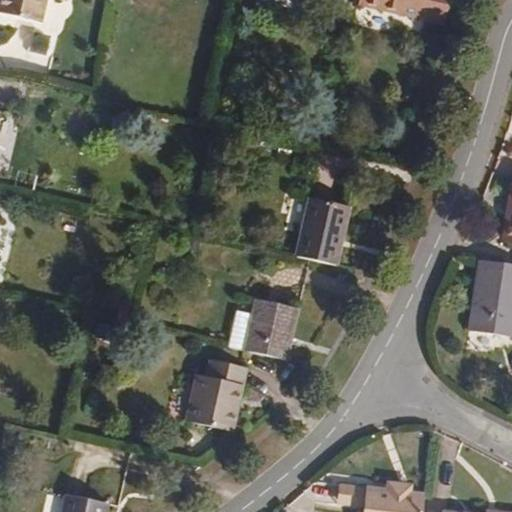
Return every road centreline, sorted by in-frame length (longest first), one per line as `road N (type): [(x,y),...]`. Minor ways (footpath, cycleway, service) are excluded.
road 1 (residential): [(511,23),(466,177),(404,313),(395,375)]
road 2 (residential): [(395,375),(238,511)]
road 3 (residential): [(395,375),(443,417),(511,454)]
